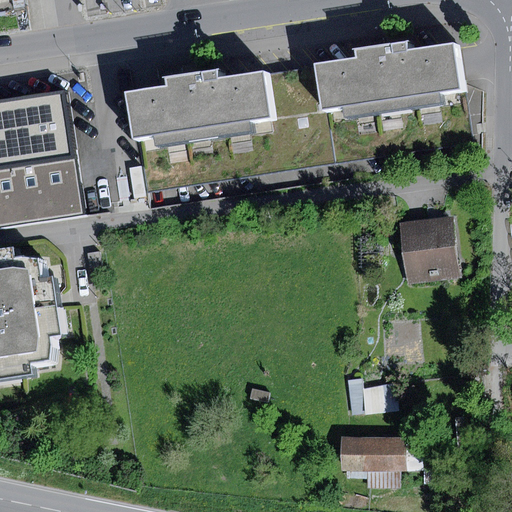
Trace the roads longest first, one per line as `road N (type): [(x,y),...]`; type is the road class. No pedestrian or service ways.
road 1 (residential): [(0,54),(348,0)]
road 2 (residential): [(498,0),(510,44),(503,172)]
